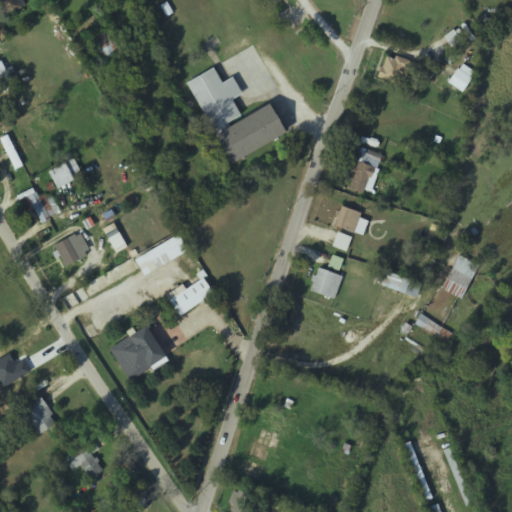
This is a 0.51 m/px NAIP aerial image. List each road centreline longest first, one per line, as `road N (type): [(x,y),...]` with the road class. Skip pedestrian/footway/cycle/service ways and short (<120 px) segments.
road 1 (tertiary): [(375,0),(204,511)]
road 2 (residential): [(193,511),(0,226)]
